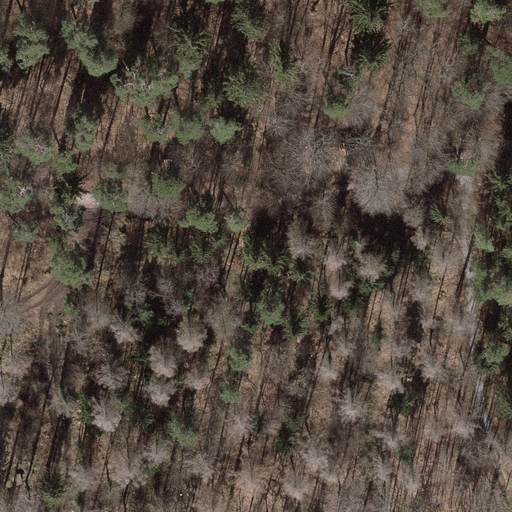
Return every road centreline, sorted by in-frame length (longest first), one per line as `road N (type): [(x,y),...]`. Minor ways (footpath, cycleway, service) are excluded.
road 1 (track): [(0,190),(162,208),(272,210),(473,167)]
road 2 (track): [(69,198),(71,283),(0,317)]
